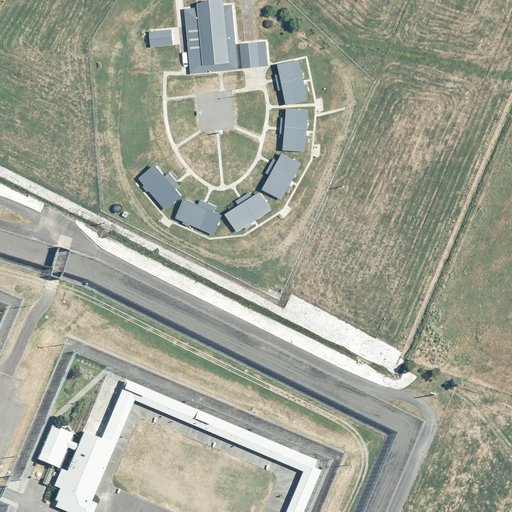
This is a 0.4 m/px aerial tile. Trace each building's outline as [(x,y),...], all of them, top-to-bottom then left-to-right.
[(226,4),(225,0),(215,0),(200,1),(201,7),(187,9),(192,74),(239,70),(234,4),(226,4)] [(174,45),(173,29),(151,31),(152,47),(174,45)] [(269,66),(267,41),(242,43),(244,68),(269,66)] [(309,82),(307,82),(303,60),(280,63),(282,73),(277,74),(280,90),(286,89),(288,104),(310,101),(308,91),(310,90),(309,82)] [(310,136),(308,136),(310,109),(289,107),(289,116),(283,115),(281,132),(287,133),(285,149),(307,151),(308,141),(310,142),(310,136)] [(293,186),(291,185),(303,163),(284,153),(279,162),(274,159),(267,173),(272,175),(264,189),(284,199),(287,193),(289,194),(293,186)] [(159,164),(140,177),(167,210),(184,196),(177,189),(181,186),(170,173),(168,175),(159,164)] [(262,191),(258,193),(255,188),(236,200),(240,205),(227,214),(239,232),(274,209),(262,191)] [(202,199),(200,203),(186,197),(177,218),(215,234),(224,214),(217,211),(219,206),(202,199)] [(86,420),(54,495),(86,508),(134,393),(301,463),(280,511),(298,511),(323,453),(123,370),(99,426),(86,420)] [(71,423),(51,415),(36,452),(55,460),(71,423)]
